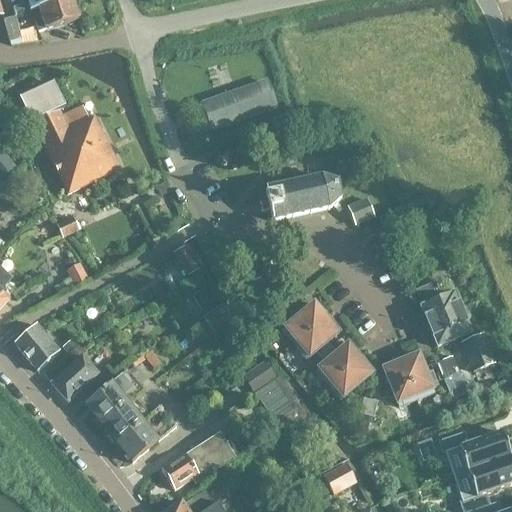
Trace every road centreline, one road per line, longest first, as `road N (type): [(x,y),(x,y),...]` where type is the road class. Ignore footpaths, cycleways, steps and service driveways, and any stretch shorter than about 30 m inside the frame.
road 1 (unclassified): [(209,220),(335,249),(391,323)]
road 2 (unclassified): [(209,220),(183,180),(134,33)]
road 3 (residential): [(130,511),(70,432),(0,361)]
road 4 (unclassified): [(134,33),(287,0)]
road 5 (residential): [(134,33),(0,56)]
